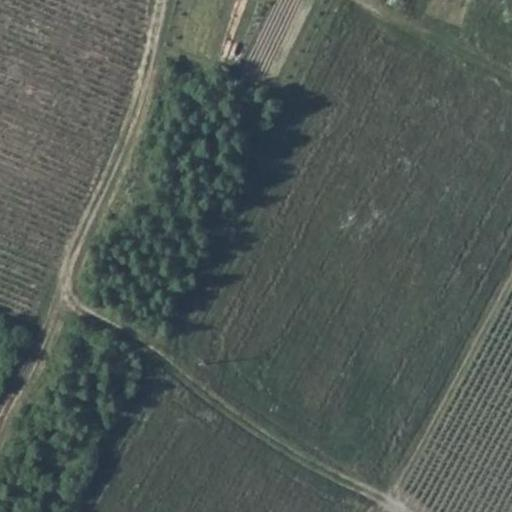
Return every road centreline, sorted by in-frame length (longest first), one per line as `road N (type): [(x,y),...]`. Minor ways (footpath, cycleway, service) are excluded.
road 1 (track): [(389,511),(51,290),(154,0)]
road 2 (track): [(0,422),(51,290)]
